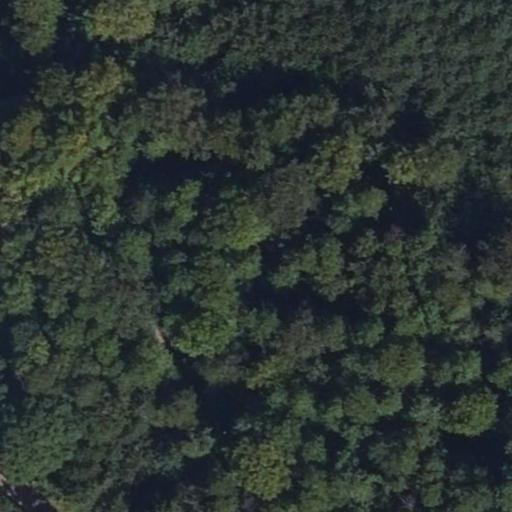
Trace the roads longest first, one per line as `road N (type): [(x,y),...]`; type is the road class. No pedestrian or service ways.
road 1 (unknown): [(0,91),(294,511)]
road 2 (unknown): [(364,511),(511,244)]
